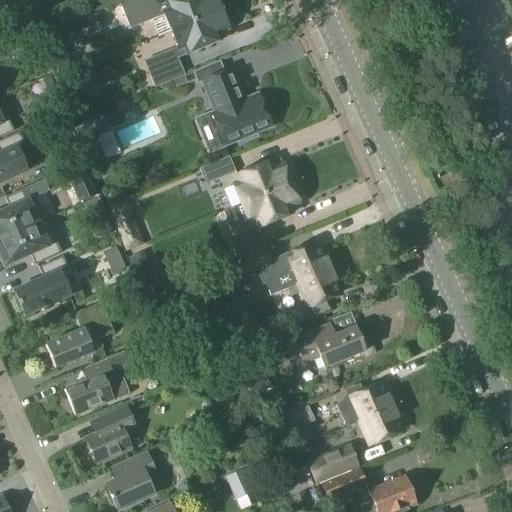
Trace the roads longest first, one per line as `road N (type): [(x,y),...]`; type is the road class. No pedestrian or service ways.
road 1 (tertiary): [(511,427),(318,0)]
road 2 (residential): [(49,511),(0,398)]
